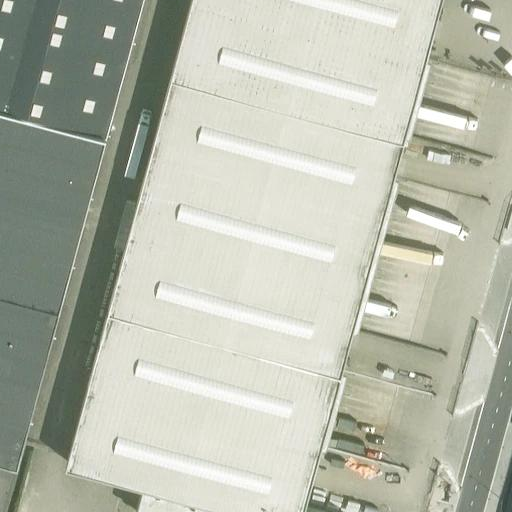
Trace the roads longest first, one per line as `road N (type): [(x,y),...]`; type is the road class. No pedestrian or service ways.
road 1 (unknown): [(171,0),(30,511)]
road 2 (unclassified): [(511,355),(469,511)]
